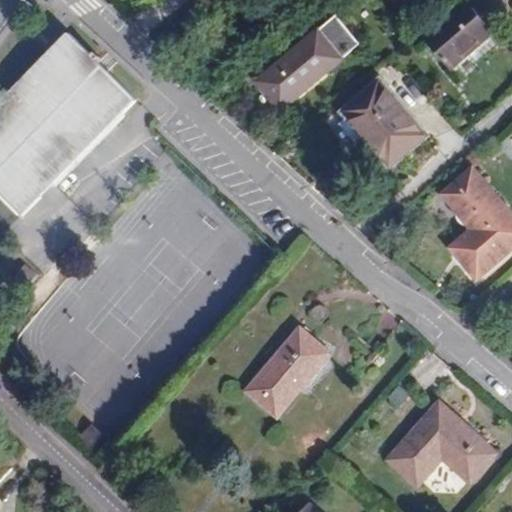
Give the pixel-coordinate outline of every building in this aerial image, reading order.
[(441,56),(452,69),(494,34),(470,4),(428,40),(441,56)] [(281,111),(343,60),(342,59),(360,45),(339,19),(320,33),(319,32),(258,82),(269,96),(281,111)] [(0,104),(0,194),(23,217),(138,100),(70,33),(33,71),(0,104)] [(376,151),(390,168),(429,136),(382,81),(344,113),(348,118),(364,137),(376,151)] [(340,124),(356,144),(364,137),(348,118),(340,124)] [(511,214),(475,170),(445,194),(463,215),(476,231),(487,221),(498,234),(511,223),(511,214)] [(302,330),(249,392),(278,417),(331,355),(315,342),(302,330)] [(441,403),(389,461),(419,487),(444,459),(472,484),(499,455),(464,424),(441,403)] [(78,439),(98,458),(112,444),(92,425),(78,439)] [(119,452),(102,471),(113,482),(131,462),(119,452)]
